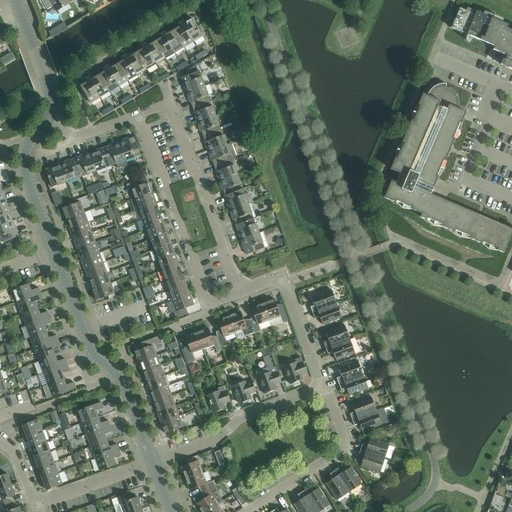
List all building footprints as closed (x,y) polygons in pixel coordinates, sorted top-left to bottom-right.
[(40,0),(47,10),(53,6),(56,12),(75,0),(74,0),(40,0)] [(467,35),(492,45),(494,47),(493,50),(496,51),(493,57),(502,61),(500,65),(511,70),(511,30),(507,29),(508,25),(476,11),(475,15),(459,8),(451,28),(467,35)] [(181,22),(193,42),(203,36),(192,19),(186,22),(185,20),(181,22)] [(173,30),(184,48),(193,42),(181,22),(177,25),(179,27),(173,30)] [(54,29),(49,32),(52,38),(57,35),(54,29)] [(162,33),(174,53),(184,48),(173,30),(168,33),(166,31),(162,33)] [(155,41),(165,59),(174,53),(162,33),(159,36),(160,38),(155,41)] [(144,44),(156,64),(165,59),(155,41),(149,45),(148,42),(144,44)] [(140,47),(141,49),(136,52),(146,70),(156,64),(144,44),(140,47)] [(125,56),(137,75),(146,70),(136,52),(130,56),(129,53),(125,56)] [(12,53),(7,56),(10,61),(15,58),(12,53)] [(117,64),(128,81),(137,75),(125,56),(121,58),(123,60),(117,64)] [(107,67),(118,86),(128,81),(117,64),(112,67),(110,64),(107,67)] [(99,75),(109,92),(118,86),(107,67),(103,69),(104,71),(99,75)] [(187,93),(205,86),(199,71),(181,78),(187,93)] [(88,78),(100,98),(109,92),(99,75),(93,78),(92,75),(88,78)] [(100,98),(88,78),(84,80),(86,82),(80,86),(90,103),(100,98)] [(390,169),(400,174),(396,183),(391,181),(384,198),(395,203),(402,208),(410,210),(411,209),(421,214),(420,217),(426,220),(426,221),(433,226),(441,227),(442,227),(454,232),(454,233),(461,238),(469,239),(469,238),(482,244),(481,244),(488,249),(497,251),(497,250),(504,253),(511,233),(511,226),(511,229),(431,194),(466,112),(456,108),(457,107),(457,106),(457,105),(457,104),(457,103),(457,101),(457,100),(457,99),(457,98),(456,97),(456,96),(458,95),(457,93),(456,92),(455,91),(454,90),(453,89),(452,89),(450,88),(449,87),(447,87),(446,87),(446,84),(443,84),(441,84),(438,85),(436,86),(434,87),(433,88),(431,90),(429,91),(428,93),(427,95),(423,94),(418,105),(417,105),(412,112),(411,120),(402,143),(401,142),(396,149),(395,158),(390,169)] [(205,86),(187,93),(192,108),(210,101),(205,86)] [(210,101),(192,108),(197,122),(215,116),(210,101)] [(215,116),(197,122),(203,137),(221,130),(220,129),(220,128),(215,116)] [(221,130),(203,137),(208,152),(226,145),(221,130)] [(119,143),(125,161),(140,155),(134,137),(119,143)] [(104,148),(111,166),(116,164),(118,169),(127,165),(125,161),(119,143),(104,148)] [(208,152),(214,166),(232,160),(234,159),(236,156),(232,145),(229,144),(226,145),(208,152)] [(89,153),(96,171),(111,166),(104,148),(89,153)] [(75,159),(81,177),(96,171),(89,153),(75,159)] [(60,164),(67,182),(81,177),(75,159),(60,164)] [(214,166),(219,181),(237,175),(232,160),(214,166)] [(67,182),(60,164),(45,170),(52,188),(67,182)] [(219,181),(224,196),(243,189),(237,175),(219,181)] [(147,183),(145,178),(126,185),(128,191),(130,190),(134,200),(152,193),(148,183),(147,183)] [(224,196),(230,210),(248,204),(253,202),(250,194),(247,193),(244,194),(243,189),(224,196)] [(152,193),(134,200),(138,210),(156,203),(152,193)] [(61,198),(53,201),(56,207),(63,204),(61,198)] [(66,219),(84,212),(80,202),(62,209),(66,219)] [(156,203),(138,210),(142,220),(160,213),(156,203)] [(230,210),(235,225),(253,218),(248,204),(230,210)] [(7,207),(0,209),(0,226),(13,222),(7,207)] [(84,212),(66,219),(70,229),(88,223),(84,212)] [(160,213),(142,220),(145,230),(163,224),(160,213)] [(241,240),(259,233),(253,218),(235,225),(241,240)] [(18,237),(13,222),(0,226),(0,242),(0,243),(0,250),(17,245),(15,238),(18,237)] [(88,223),(70,229),(73,239),(92,233),(88,223)] [(163,224),(145,230),(149,241),(167,234),(163,224)] [(92,233),(73,239),(77,250),(95,243),(92,233)] [(259,233),(241,240),(246,255),(264,248),(259,233)] [(167,234),(149,241),(153,251),(171,244),(167,234)] [(95,243),(77,250),(81,260),(99,253),(95,243)] [(171,244),(153,251),(157,261),(175,254),(171,244)] [(99,253),(81,260),(85,270),(103,263),(99,253)] [(175,254),(157,261),(160,271),(178,264),(175,254)] [(103,263),(85,270),(88,280),(107,273),(103,263)] [(178,264),(160,271),(164,281),(182,274),(178,264)] [(107,273),(88,280),(92,290),(110,283),(107,273)] [(182,274),(164,281),(168,291),(186,285),(182,274)] [(110,283),(92,290),(96,301),(114,294),(110,283)] [(17,302),(40,294),(38,288),(31,291),(28,284),(12,290),(17,302)] [(186,285),(168,291),(172,301),(190,295),(186,285)] [(331,290),(312,297),(315,305),(310,307),(312,313),(336,304),(331,290)] [(17,302),(21,314),(37,308),(35,302),(42,299),(40,294),(17,302)] [(173,312),(175,318),(188,314),(185,308),(194,305),(190,295),(172,301),(172,302),(167,304),(171,313),(175,311),(175,312),(173,312)] [(262,303),(269,321),(280,317),(282,323),(288,321),(283,308),(278,310),(274,299),(262,303)] [(249,320),(254,333),(260,331),(258,325),(269,321),(262,303),(251,307),(255,318),(249,320)] [(336,304),(312,313),(314,319),(320,317),(323,325),(341,318),(336,304)] [(21,314),(30,338),(46,332),(44,326),(51,323),(47,312),(40,314),(37,308),(21,314)] [(228,316),(235,334),(241,331),(243,337),(254,333),(249,320),(244,322),(240,311),(228,316)] [(216,333),(217,336),(221,346),(226,344),(224,338),(235,334),(228,316),(217,320),(221,331),(216,333)] [(325,349),(349,340),(344,325),(325,332),(328,340),(323,343),(325,349)] [(196,332),(203,350),(214,346),(216,352),(222,350),(221,346),(217,336),(212,338),(208,328),(196,332)] [(48,338),(46,332),(30,338),(34,350),(58,341),(56,335),(48,338)] [(185,336),(188,345),(189,347),(183,349),(188,362),(194,360),(192,354),(203,350),(196,332),(185,336)] [(138,362),(156,356),(155,351),(161,348),(157,337),(140,343),(140,344),(141,343),(143,348),(134,352),(138,362)] [(349,340),(325,349),(327,355),(333,352),(336,361),(355,354),(349,340)] [(39,361),(55,355),(52,349),(60,346),(58,341),(34,350),(39,361)] [(275,345),(268,347),(271,354),(276,352),(277,350),(275,345)] [(55,355),(39,361),(43,373),(67,365),(65,359),(57,362),(55,355)] [(249,355),(243,357),(246,364),(252,362),(249,355)] [(156,356),(138,362),(142,372),(160,366),(156,356)] [(301,376),(307,373),(301,358),(295,360),(295,362),(283,367),(289,385),(303,380),(301,376)] [(338,384),(363,375),(357,361),(339,368),(342,376),(336,378),(338,384)] [(193,364),(188,366),(191,376),(197,374),(194,368),(193,364)] [(39,376),(43,387),(63,379),(61,373),(69,370),(67,365),(43,373),(43,374),(39,376)] [(160,366),(142,372),(146,383),(164,376),(160,366)] [(275,385),(281,383),(277,372),(271,374),(270,372),(257,377),(264,394),(277,389),(275,385)] [(363,375),(338,384),(340,390),(346,388),(349,396),(368,389),(363,375)] [(164,376),(146,383),(149,393),(168,386),(164,376)] [(47,399),(52,397),(76,388),(73,382),(66,385),(63,379),(43,387),(47,399)] [(250,395),(255,392),(251,381),(246,383),(245,381),(232,386),(238,404),(251,399),(250,395)] [(168,386),(149,393),(153,403),(171,396),(168,386)] [(224,404),(230,402),(224,386),(218,389),(219,391),(206,396),(213,413),(226,408),(224,404)] [(171,396),(153,403),(157,413),(175,406),(171,396)] [(351,420),(376,411),(371,397),(363,400),(352,404),(355,412),(349,414),(351,420)] [(82,423),(98,417),(96,411),(103,408),(101,402),(77,411),(82,423)] [(175,406),(157,413),(161,423),(179,416),(175,406)] [(56,411),(49,413),(53,423),(59,421),(56,411)] [(376,411),(351,420),(354,426),(359,424),(362,432),(364,436),(367,434),(368,433),(368,430),(381,425),(376,411)] [(179,416),(161,423),(165,434),(183,427),(179,416)] [(98,417),(82,423),(86,435),(110,426),(108,421),(100,423),(98,417)] [(22,433),(23,438),(42,431),(38,420),(22,425),(25,432),(22,433)] [(110,426),(86,435),(91,447),(107,441),(104,435),(112,432),(110,426)] [(28,441),(30,447),(46,441),(42,431),(23,438),(24,438),(25,442),(28,441)] [(359,450),(384,459),(389,444),(370,438),(367,446),(361,444),(359,450)] [(30,455),(31,459),(50,452),(46,441),(30,447),(33,454),(30,455)] [(107,441),(91,447),(95,459),(118,450),(116,444),(109,447),(107,441)] [(118,450),(95,459),(100,471),(116,465),(113,458),(121,456),(118,450)] [(384,459),(359,450),(357,457),(363,458),(360,467),(379,473),(384,459)] [(225,464),(220,451),(214,453),(219,466),(225,464)] [(38,469),(54,463),(50,452),(31,459),(33,463),(36,462),(38,469)] [(184,479),(202,472),(198,461),(180,467),(184,479)] [(54,463),(38,469),(40,475),(38,476),(39,480),(58,473),(54,463)] [(335,470),(349,492),(361,484),(351,467),(343,472),(340,467),(335,470)] [(349,492),(335,470),(329,474),(333,479),(325,484),(336,500),(349,492)] [(202,472),(184,479),(189,490),(200,486),(202,492),(214,486),(213,481),(206,483),(202,472)] [(0,488),(11,485),(7,474),(1,476),(0,473),(0,488)] [(58,473),(39,480),(41,484),(43,483),(46,490),(62,484),(58,473)] [(11,485),(0,488),(0,507),(11,503),(9,498),(15,496),(11,485)] [(214,486),(202,492),(205,498),(196,504),(200,511),(206,511),(218,504),(212,494),(217,491),(214,486)] [(303,491),(316,511),(318,511),(330,505),(319,488),(312,493),(308,488),(303,491)] [(241,506),(246,503),(238,491),(233,494),(241,506)] [(316,511),(303,491),(298,495),(301,500),(294,504),(298,511),(316,511)] [(115,511),(130,511),(141,508),(137,497),(131,499),(129,493),(117,498),(120,505),(114,507),(115,511)] [(11,503),(0,507),(0,509),(1,511),(20,511),(19,507),(13,509),(11,503)]
